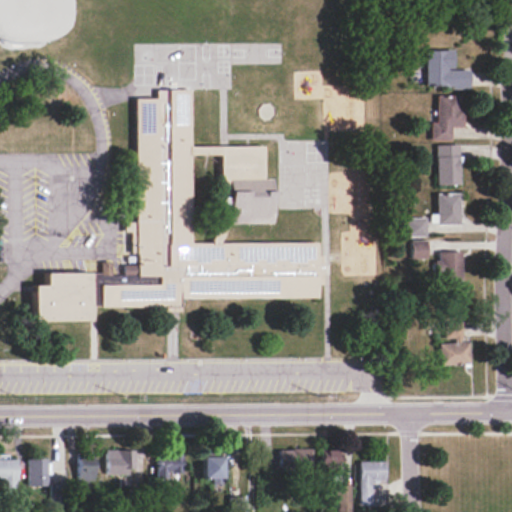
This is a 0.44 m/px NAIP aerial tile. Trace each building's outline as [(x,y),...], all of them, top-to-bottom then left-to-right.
[(423,86),(467,87),(467,69),(451,69),(451,49),(423,49),(423,86)] [(315,300),(315,242),(218,241),(226,225),(270,225),(271,180),(261,180),(261,148),(188,147),(188,91),(154,91),(154,100),(133,100),(133,267),(122,267),(122,276),(109,276),(109,264),(100,264),(100,274),(41,274),(41,287),(29,287),(29,323),(87,323),(87,309),(178,309),(178,300),(315,300)] [(434,122),(429,122),(429,140),(448,140),(449,126),(460,126),(461,95),(435,95),(434,122)] [(457,144),(434,144),(435,185),(458,184),(457,144)] [(458,223),(457,192),(434,193),(434,217),(429,217),(429,224),(458,223)] [(425,236),(424,217),(404,218),(405,236),(425,236)] [(410,259),(426,258),(425,240),(409,240),(410,259)] [(460,279),(460,251),(434,251),(435,280),(460,279)] [(467,342),(460,342),(460,321),(442,321),(443,341),(436,341),(437,365),(467,364),(467,342)] [(276,448),(276,468),(310,469),(310,449),(276,448)] [(133,449),(104,450),(104,474),(127,474),(126,467),(133,467),(133,449)] [(341,463),(342,450),(321,450),(320,473),(336,474),(337,463),(341,463)] [(154,478),(166,477),(166,473),(181,472),(180,453),(150,453),(151,467),(154,467),(154,478)] [(220,456),(200,456),(200,478),(209,478),(209,485),(221,485),(220,456)] [(74,457),(75,483),(92,483),(91,457),(74,457)] [(15,486),(14,458),(0,458),(0,479),(3,479),(3,487),(15,486)] [(25,486),(44,486),(44,458),(24,458),(25,486)] [(383,461),(356,461),(357,505),(371,504),(370,480),(383,480),(383,461)] [(349,511),(349,484),(328,485),(329,502),(335,502),(335,511),(349,511)]
